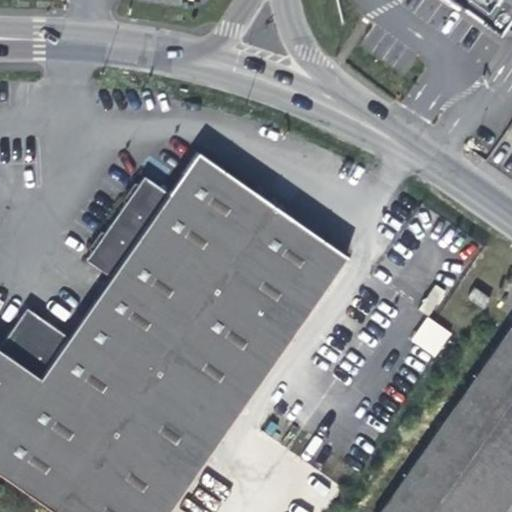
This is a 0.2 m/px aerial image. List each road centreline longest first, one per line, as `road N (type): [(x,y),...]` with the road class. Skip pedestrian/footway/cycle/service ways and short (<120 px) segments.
road 1 (residential): [(332,104),(400,139),(511,216)]
road 2 (residential): [(0,37),(93,35),(199,56)]
road 3 (residential): [(199,56),(332,104)]
